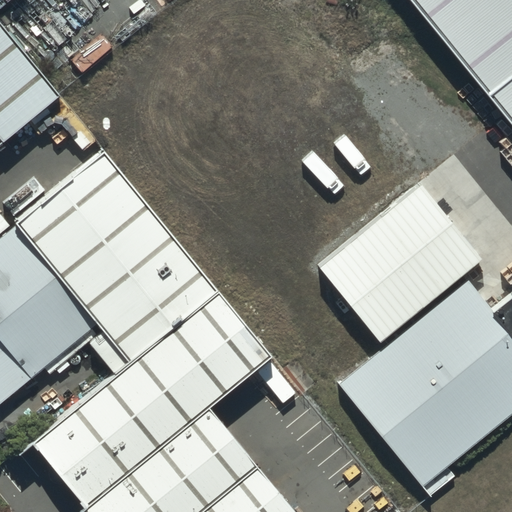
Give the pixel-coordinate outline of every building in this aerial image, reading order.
[(511,0),(410,0),(511,124),(511,0)] [(0,153),(61,106),(0,28),(0,153)] [(270,356),(105,150),(13,223),(97,325),(134,374),(33,453),(79,511),(299,511),(208,404),(270,356)] [(417,183),(318,264),(379,340),(479,259),(417,183)] [(0,405),(97,325),(13,223),(0,232),(0,405)] [(511,293),(491,311),(466,280),(339,383),(430,495),(456,476),(449,467),(511,415),(511,293)] [(371,511),(352,482),(338,491),(352,511),(371,511)]
